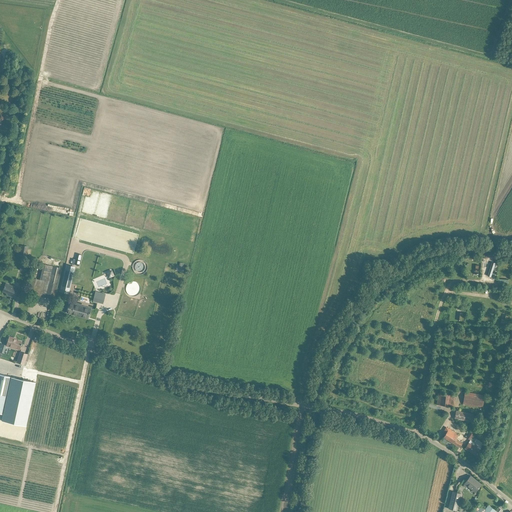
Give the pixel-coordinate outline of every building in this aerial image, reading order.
[(27,256),(28,247),(21,245),(19,255),(27,256)] [(28,264),(22,263),(20,270),(27,272),(29,266),(28,266),(28,264)] [(31,278),(29,289),(28,294),(54,300),(61,268),(43,264),(40,280),(31,278)] [(60,291),(69,293),(74,271),(68,269),(65,282),(63,281),(60,291)] [(6,283),(5,286),(3,291),(10,294),(9,296),(14,298),(18,289),(6,283)] [(95,292),(93,300),(103,302),(105,295),(95,292)] [(69,304),(68,307),(67,312),(89,318),(91,308),(75,304),(75,305),(69,304)] [(9,337),(8,341),(7,345),(19,350),(21,345),(22,344),(21,343),(22,342),(13,339),(14,338),(9,337)] [(20,352),(17,362),(24,364),(27,354),(20,352)] [(0,374),(0,413),(2,414),(1,419),(23,424),(33,382),(0,374)] [(485,395),(465,392),(463,399),(461,399),(460,404),(463,405),(463,404),(483,407),(485,395)] [(454,395),(438,393),(437,405),(453,407),(454,395)] [(473,414),(456,410),(454,419),(472,422),(473,414)] [(459,434),(449,428),(443,437),(459,447),(462,443),(456,439),(459,434)] [(470,440),(468,444),(465,448),(475,455),(476,454),(477,454),(478,453),(477,453),(481,447),(470,440)] [(466,487),(467,486),(475,492),(481,484),(470,476),(464,484),(463,485),(466,487)] [(452,492),(448,509),(456,511),(460,494),(452,492)]
